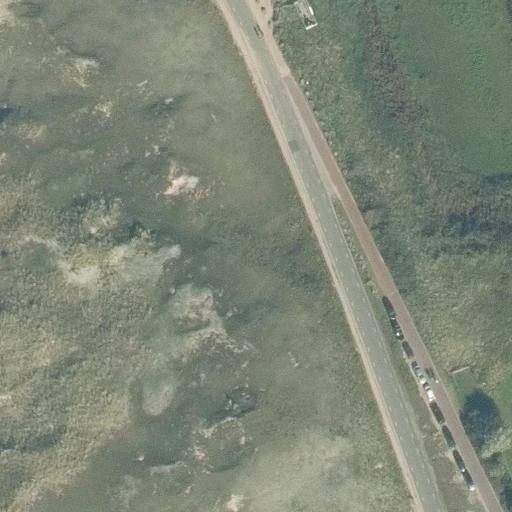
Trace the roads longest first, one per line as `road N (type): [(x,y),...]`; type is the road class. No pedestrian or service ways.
road 1 (unclassified): [(496,511),(291,85),(262,54)]
road 2 (unclassified): [(429,511),(262,54)]
